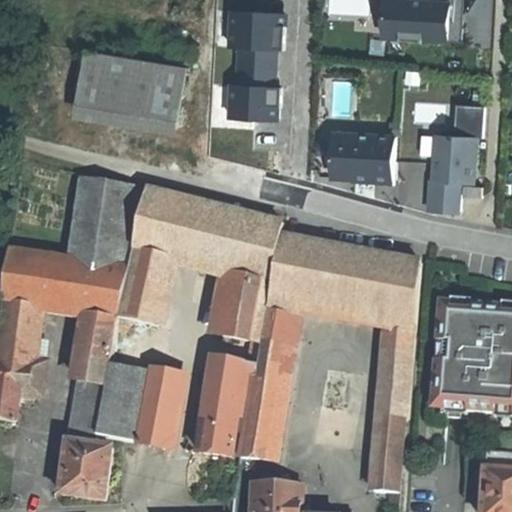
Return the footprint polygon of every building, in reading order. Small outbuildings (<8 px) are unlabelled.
[(422,0),(423,2),(380,0),(379,17),(384,17),(383,39),(400,40),(400,42),(422,43),(422,41),(461,44),(461,29),(455,29),(456,0),(422,0)] [(463,0),(456,0),(455,29),(461,29),(463,1),(463,0)] [(279,50),(285,50),(287,15),(233,12),(231,48),(239,48),(279,50)] [(279,50),(239,48),(237,83),(278,85),(279,50)] [(191,131),(201,63),(97,49),(87,116),(191,131)] [(232,83),(231,118),(281,121),(283,85),(278,85),(237,83),(232,83)] [(394,139),(334,135),(332,177),(361,179),(373,180),(372,185),(392,186),(394,139)] [(475,139),(436,136),(433,182),(430,181),(428,212),(448,214),(458,214),(460,184),(472,185),(475,139)] [(481,189),(471,188),(470,198),(481,199),(481,189)] [(149,191),(136,248),(174,258),(252,278),(276,284),(284,238),(287,225),(149,191)] [(403,495),(409,420),(412,420),(424,263),(284,238),(276,284),(274,299),(391,321),(388,349),(385,385),(376,492),(403,495)] [(174,258),(136,248),(131,270),(121,319),(160,327),(174,258)] [(62,308),(69,261),(11,252),(4,299),(62,308)] [(131,270),(69,261),(62,308),(62,310),(91,314),(121,319),(131,270)] [(274,299),(276,284),(252,278),(243,292),(274,299)] [(272,311),(274,299),(243,292),(232,310),(271,317),(272,311)] [(0,335),(0,357),(40,360),(47,307),(4,301),(0,335)] [(499,408),(511,408),(511,314),(505,314),(506,307),(474,305),(473,312),(442,310),(436,403),(457,405),(471,406),(470,413),(499,415),(499,408)] [(267,341),(271,317),(232,310),(226,337),(266,345),(267,341)] [(267,341),(295,347),(299,315),(272,311),(271,317),(267,341)] [(112,367),(121,319),(91,314),(79,380),(85,382),(109,386),(112,367)] [(295,347),(267,341),(266,345),(262,365),(260,379),(255,378),(242,458),(272,460),(284,385),(289,385),(295,347)] [(43,361),(40,360),(0,357),(0,421),(16,424),(20,397),(38,399),(43,361)] [(246,420),(247,420),(253,378),(255,378),(260,379),(262,365),(217,358),(208,417),(203,453),(235,458),(238,434),(243,435),(246,420)] [(100,439),(142,444),(153,375),(112,367),(109,386),(103,424),(100,432),(100,439)] [(153,375),(142,444),(165,447),(177,378),(154,373),(153,375)] [(103,424),(109,386),(85,382),(78,419),(103,424)] [(81,445),(99,447),(100,439),(100,432),(82,430),(81,445)] [(115,449),(99,447),(81,445),(70,443),(63,496),(88,499),(109,501),(115,449)] [(511,457),(492,456),(491,472),(511,473),(511,457)] [(511,511),(511,473),(491,472),(489,472),(486,511),(511,511)] [(304,511),(306,487),(277,485),(258,484),(256,511),(304,511)]
